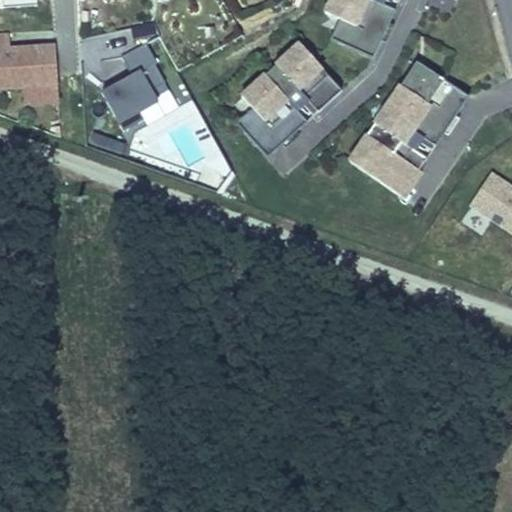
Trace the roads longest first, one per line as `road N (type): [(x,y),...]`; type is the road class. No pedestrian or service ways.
road 1 (track): [(511,319),(0,133)]
road 2 (residential): [(285,164),(383,73),(418,0)]
road 3 (residential): [(420,198),(476,110),(511,90)]
